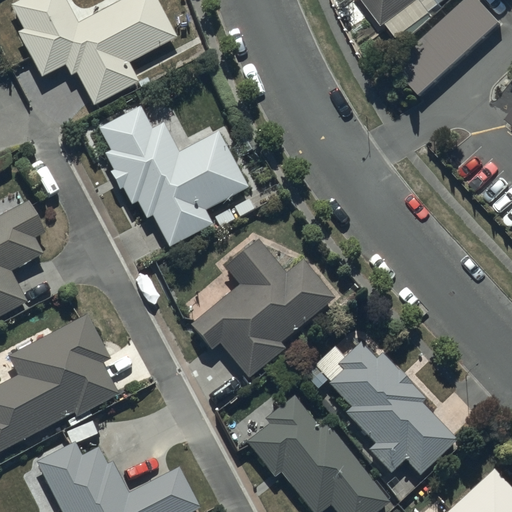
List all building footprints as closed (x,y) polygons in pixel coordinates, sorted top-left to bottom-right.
[(139,90),(129,70),(177,46),(153,0),(135,0),(77,30),(61,0),(34,0),(10,12),(23,37),(17,40),(40,86),(65,73),(70,84),(76,81),(93,114),(139,90)] [(357,0),(381,32),(422,2),(421,0),(357,0)] [(479,0),(472,0),(398,62),(423,92),(502,27),(479,0)] [(248,195),(218,139),(178,160),(162,131),(151,137),(139,114),(98,136),(109,159),(103,162),(112,179),(110,180),(120,199),(123,198),(131,213),(138,210),(146,227),(152,224),(169,256),(213,233),(205,218),(248,195)] [(0,323),(28,309),(12,278),(43,262),(35,246),(44,241),(27,209),(0,223),(0,323)] [(285,357),(279,349),(334,306),(302,266),(284,281),(258,247),(224,274),(239,293),(190,332),(211,359),(220,352),(247,387),(285,357)] [(0,459),(73,422),(75,425),(118,403),(102,371),(110,367),(87,322),(7,363),(17,383),(0,391),(0,459)] [(343,365),(333,354),(303,382),(315,396),(326,386),(329,389),(326,392),(349,415),(344,420),(373,450),(367,457),(390,480),(403,468),(418,483),(455,447),(420,411),(425,406),(381,361),(375,367),(358,350),(343,365)] [(384,511),(388,509),(325,429),(318,435),(294,404),(264,427),(268,432),(245,450),(273,486),(279,481),(303,511),(384,511)] [(196,511),(179,476),(129,501),(113,469),(106,473),(98,456),(82,464),(75,450),(36,470),(57,511),(196,511)] [(511,511),(511,496),(493,475),(451,511),(511,511)]
